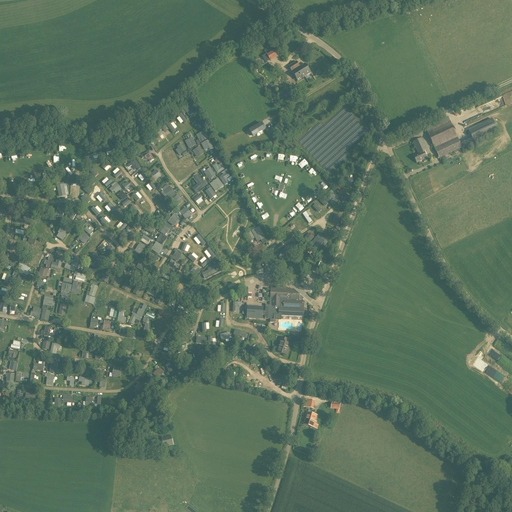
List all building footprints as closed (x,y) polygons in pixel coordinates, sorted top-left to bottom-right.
[(266,54),(262,56),(265,63),(270,60),(270,61),(271,60),(271,59),(278,55),(278,56),(279,55),(275,48),(274,48),(274,49),(267,53),(266,53),(266,54)] [(303,71),(300,67),(299,67),(296,62),(288,67),(297,81),(304,77),(301,72),(303,71)] [(304,64),(300,67),(303,71),(301,72),(304,77),(310,73),(304,64)] [(288,88),(283,96),(286,98),(288,97),(292,91),(288,88)] [(191,116),(197,111),(191,104),(185,109),(191,116)] [(178,132),(184,128),(178,119),(172,123),(178,132)] [(449,121),(427,131),(434,148),(441,162),(451,158),(449,154),(462,148),(463,151),(476,145),(475,142),(498,131),(492,119),(468,130),(472,138),(460,144),(449,121)] [(253,136),(265,129),(261,123),(249,130),(253,136)] [(163,134),(161,131),(150,138),(155,145),(162,140),(160,137),(163,134)] [(204,132),(197,135),(201,142),(211,138),(208,133),(205,134),(204,132)] [(186,140),(190,148),(197,145),(192,134),(188,136),(190,139),(186,140)] [(211,150),(215,148),(211,139),(202,143),(205,150),(210,148),(211,150)] [(413,143),(419,154),(423,151),(427,150),(421,139),(413,143)] [(178,147),(179,148),(177,150),(180,155),(188,150),(184,143),(178,147)] [(201,146),(194,151),(199,158),(206,152),(201,146)] [(141,156),(143,158),(151,161),(153,159),(149,151),(141,156)] [(423,151),(419,154),(414,156),(417,163),(426,158),(423,151)] [(172,165),(180,160),(175,152),(167,157),(172,165)] [(107,154),(108,163),(116,162),(114,153),(107,154)] [(191,154),(181,161),(185,165),(194,159),(191,154)] [(129,163),(133,172),(136,170),(137,171),(142,168),(137,159),(129,163)] [(177,173),(185,168),(181,162),(173,166),(177,173)] [(214,165),(218,173),(226,169),(223,163),(219,165),(218,163),(214,165)] [(212,167),(205,172),(210,179),(217,175),(212,167)] [(150,177),(143,169),(137,174),(144,182),(150,177)] [(158,169),(152,174),(157,180),(163,174),(158,169)] [(228,178),(232,176),(228,169),(223,172),(225,175),(221,177),(226,185),(230,182),(228,178)] [(124,172),(116,176),(120,183),(128,179),(124,172)] [(109,178),(106,180),(110,185),(116,180),(110,174),(107,176),(109,178)] [(194,188),(199,193),(208,184),(199,174),(195,179),(199,183),(194,188)] [(219,178),(211,184),(217,191),(225,185),(219,178)] [(143,185),(149,191),(155,185),(149,179),(143,185)] [(117,181),(112,185),(114,186),(111,189),(113,192),(116,190),(117,192),(123,188),(117,181)] [(129,181),(124,185),(129,191),(134,187),(129,181)] [(61,184),(61,196),(69,195),(68,183),(61,184)] [(172,186),(171,187),(169,185),(163,189),(171,199),(177,194),(172,186)] [(207,192),(213,199),(219,195),(212,187),(207,192)] [(157,188),(150,194),(157,204),(165,198),(157,188)] [(119,194),(125,200),(129,196),(123,190),(119,194)] [(137,201),(141,197),(135,190),(130,194),(137,201)] [(333,190),(329,194),(336,201),(340,196),(333,190)] [(101,202),(104,200),(105,202),(108,200),(104,193),(98,197),(101,202)] [(205,201),(203,197),(204,196),(202,193),(195,198),(200,205),(205,201)] [(175,198),(180,205),(185,201),(180,194),(175,198)] [(347,194),(344,204),(349,206),(353,196),(347,194)] [(85,196),(82,199),(88,204),(91,201),(85,196)] [(327,206),(330,204),(324,197),(321,200),(327,206)] [(131,198),(125,201),(128,205),(131,203),(133,207),(135,205),(131,198)] [(145,213),(150,207),(143,200),(138,206),(145,213)] [(311,207),(315,212),(322,206),(317,201),(311,207)] [(64,216),(68,206),(61,203),(57,213),(64,216)] [(111,213),(117,209),(111,203),(106,207),(111,213)] [(98,215),(103,211),(99,206),(94,210),(98,215)] [(136,206),(129,214),(132,217),(139,209),(136,206)] [(188,219),(194,214),(187,206),(182,212),(188,219)] [(340,206),(334,220),(341,223),(346,208),(340,206)] [(311,216),(313,215),(310,210),(304,214),(311,223),(314,221),(311,216)] [(183,219),(175,214),(170,222),(177,227),(183,219)] [(300,226),(307,222),(303,215),(296,220),(300,226)] [(108,217),(106,218),(105,217),(102,220),(107,226),(112,221),(108,217)] [(115,226),(120,230),(122,227),(125,230),(128,226),(120,219),(115,226)] [(162,232),(166,235),(168,232),(171,234),(175,228),(168,223),(162,232)] [(64,226),(58,237),(71,244),(77,233),(64,226)] [(261,226),(253,230),(259,242),(267,238),(261,226)] [(187,235),(195,243),(201,238),(193,230),(187,235)] [(331,231),(328,238),(335,240),(338,233),(331,231)] [(100,244),(107,237),(101,232),(94,240),(100,244)] [(321,251),(330,241),(322,233),(313,242),(321,251)] [(149,245),(152,239),(144,234),(141,240),(149,245)] [(161,234),(158,241),(165,244),(168,237),(161,234)] [(81,252),(85,256),(96,244),(91,240),(81,252)] [(104,252),(111,244),(106,240),(99,247),(104,252)] [(158,241),(152,249),(159,254),(165,246),(158,241)] [(185,241),(180,249),(186,253),(191,245),(185,241)] [(17,250),(14,249),(11,260),(18,263),(25,244),(20,242),(17,250)] [(141,254),(147,246),(141,242),(136,251),(141,254)] [(210,260),(213,257),(209,251),(210,251),(207,246),(203,249),(210,260)] [(173,259),(180,261),(183,252),(176,250),(173,259)] [(151,252),(148,258),(157,262),(160,256),(151,252)] [(99,255),(92,260),(97,267),(104,262),(99,255)] [(54,262),(52,268),(61,270),(65,258),(60,257),(58,263),(54,262)] [(198,274),(206,266),(200,261),(202,259),(201,258),(195,264),(200,268),(196,271),(198,274)] [(219,262),(208,268),(209,270),(203,273),(206,278),(223,270),(219,262)] [(19,270),(29,275),(32,268),(22,263),(19,270)] [(43,268),(41,276),(48,278),(50,270),(43,268)] [(77,279),(86,282),(88,275),(79,272),(77,279)] [(106,272),(103,280),(109,283),(112,275),(106,272)] [(130,291),(133,281),(126,279),(123,289),(130,291)] [(72,292),(81,294),(83,286),(78,285),(79,281),(75,281),(72,292)] [(62,290),(72,292),(73,285),(63,283),(62,290)] [(90,295),(96,297),(100,286),(93,284),(90,295)] [(56,297),(57,290),(48,288),(46,296),(56,297)] [(303,312),(303,302),(288,301),(288,300),(299,300),(299,295),(298,294),(293,290),(271,289),(270,298),(272,299),(272,306),(266,306),(265,313),(270,313),(270,311),(281,311),(303,312)] [(63,291),(62,297),(67,298),(66,302),(69,303),(71,293),(63,291)] [(43,307),(45,292),(42,292),(42,295),(34,294),(33,303),(38,304),(38,306),(43,307)] [(156,303),(163,305),(166,295),(160,293),(156,303)] [(95,304),(97,298),(88,295),(86,302),(95,304)] [(118,295),(115,304),(121,306),(124,298),(118,295)] [(54,306),(55,298),(46,296),(45,304),(54,306)] [(96,307),(106,308),(107,300),(97,298),(96,307)] [(0,312),(8,312),(8,302),(0,301),(0,309),(0,312)] [(241,305),(243,305),(243,302),(234,302),(234,312),(241,312),(241,305)] [(66,315),(68,305),(62,304),(59,314),(66,315)] [(143,319),(148,305),(145,304),(145,305),(142,304),(138,314),(134,312),(130,322),(135,324),(138,317),(143,319)] [(86,306),(85,313),(94,314),(94,307),(86,306)] [(246,319),(262,319),(263,315),(263,311),(263,307),(247,306),(246,319)] [(117,318),(120,309),(113,307),(111,316),(117,318)] [(151,313),(148,312),(147,316),(155,319),(157,316),(154,315),(155,312),(152,311),(151,313)] [(81,321),(84,323),(88,315),(82,312),(81,313),(80,313),(79,315),(83,317),(81,321)] [(128,318),(124,317),(125,312),(121,312),(119,321),(127,322),(128,318)] [(236,325),(243,325),(243,319),(246,319),(246,315),(236,315),(236,325)] [(6,325),(10,325),(10,322),(7,322),(7,320),(0,320),(0,329),(5,329),(6,325)] [(155,322),(156,328),(167,326),(166,320),(155,322)] [(105,330),(115,331),(116,322),(106,321),(105,330)] [(252,330),(263,332),(265,325),(253,323),(252,330)] [(29,336),(30,334),(25,333),(22,341),(31,343),(33,337),(29,336)] [(260,346),(263,337),(255,334),(253,344),(260,346)] [(171,337),(171,341),(167,340),(165,347),(173,349),(175,338),(171,337)] [(280,337),(279,340),(280,341),(277,348),(279,348),(278,352),(287,355),(289,347),(287,347),(289,343),(288,343),(289,340),(280,337)] [(50,350),(52,340),(46,338),(44,348),(50,350)] [(135,348),(138,349),(140,341),(133,339),(131,350),(135,351),(135,348)] [(12,344),(12,347),(21,349),(22,342),(15,340),(14,345),(12,344)] [(151,356),(152,348),(140,346),(139,350),(145,351),(145,355),(151,356)] [(18,358),(19,350),(10,350),(10,354),(13,354),(13,358),(18,358)] [(17,371),(19,362),(12,361),(10,369),(17,371)] [(25,372),(27,364),(21,362),(18,370),(25,372)] [(179,370),(176,363),(171,365),(171,363),(167,365),(171,374),(179,370)] [(114,376),(122,377),(123,367),(115,366),(114,376)] [(130,378),(132,373),(125,370),(123,375),(130,378)] [(30,378),(31,374),(18,372),(17,381),(22,382),(22,377),(30,378)] [(8,373),(7,381),(15,382),(16,374),(8,373)] [(54,383),(55,374),(47,374),(47,383),(54,383)] [(83,385),(91,386),(91,378),(80,377),(80,381),(83,382),(83,385)] [(141,393),(151,385),(145,377),(135,386),(141,393)] [(121,379),(110,378),(109,382),(116,383),(115,386),(120,387),(121,379)] [(130,402),(138,398),(133,388),(125,393),(130,402)] [(72,403),(75,403),(75,396),(64,396),(64,402),(68,402),(68,405),(72,405),(72,403)] [(84,406),(98,406),(98,397),(88,397),(88,401),(84,401),(84,406)] [(314,400),(306,399),(304,407),(313,408),(314,400)] [(332,402),(331,409),(339,410),(341,400),(335,400),(334,402),(332,402)] [(317,415),(307,413),(304,425),(314,428),(316,422),(315,422),(317,415)] [(162,440),(160,440),(161,446),(163,446),(164,448),(174,445),(171,435),(161,438),(162,440)]
